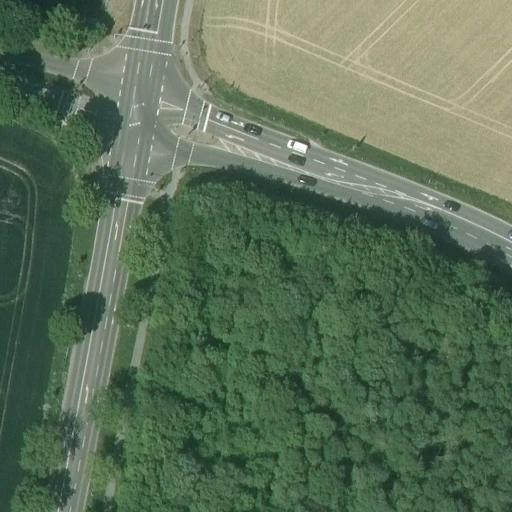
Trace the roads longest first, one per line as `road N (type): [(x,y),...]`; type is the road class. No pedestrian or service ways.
road 1 (secondary): [(62,511),(136,114)]
road 2 (primary): [(511,249),(379,192),(136,114)]
road 3 (tertiary): [(0,70),(136,114)]
